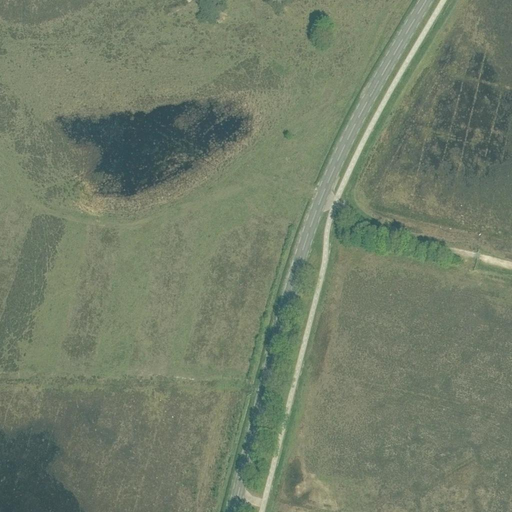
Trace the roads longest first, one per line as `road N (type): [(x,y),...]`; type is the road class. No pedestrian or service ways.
road 1 (primary): [(233,511),(314,212),(371,91),(426,0)]
road 2 (track): [(335,203),(377,232),(511,265)]
